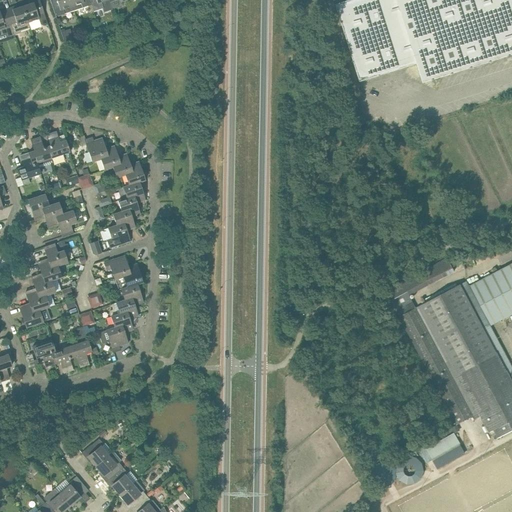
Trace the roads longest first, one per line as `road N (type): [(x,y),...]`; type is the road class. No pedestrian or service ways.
road 1 (residential): [(28,384),(68,384),(146,352),(155,169),(149,149),(123,130),(61,114),(21,122)]
road 2 (secondary): [(231,0),(225,368)]
road 3 (secondary): [(261,367),(267,0)]
road 4 (secondary): [(258,511),(261,367)]
road 5 (secondary): [(225,368),(223,511)]
